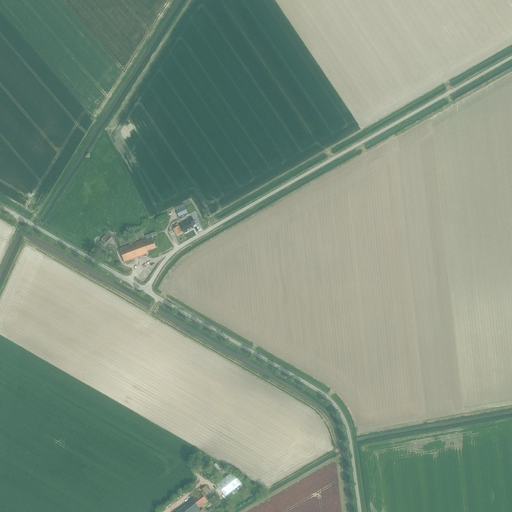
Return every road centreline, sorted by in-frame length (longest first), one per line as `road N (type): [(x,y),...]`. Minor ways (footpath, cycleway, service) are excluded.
road 1 (unclassified): [(146,290),(196,236),(511,57)]
road 2 (unclassified): [(358,511),(346,422),(331,401),(146,290)]
road 3 (unclassified): [(146,290),(0,205)]
